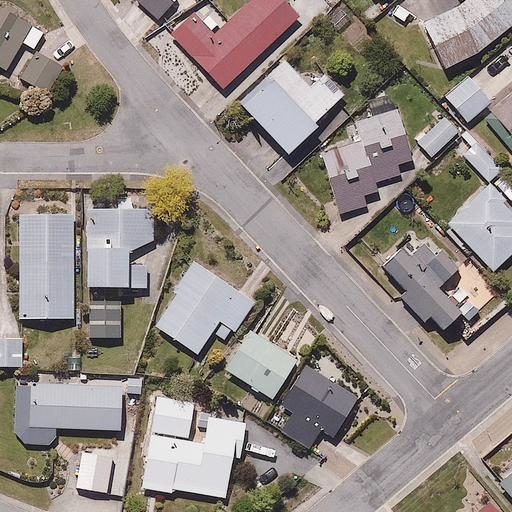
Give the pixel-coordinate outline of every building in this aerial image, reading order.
[(49,29),(10,0),(4,0),(0,5),(0,71),(3,73),(25,44),(33,50),(49,29)] [(172,0),(131,0),(130,2),(154,22),(172,0)] [(220,93),(299,17),(282,0),(244,0),(223,21),(204,1),(166,38),(220,93)] [(511,4),(509,0),(450,0),(414,21),(443,68),(511,26),(511,4)] [(68,63),(39,46),(21,77),(50,94),(68,63)] [(282,61),(238,101),(288,155),(350,98),(321,67),(302,84),(282,61)] [(467,71),(442,91),(467,122),(492,101),(467,71)] [(511,89),(485,113),(511,143),(511,89)] [(399,108),(354,117),(359,137),(318,146),(330,200),(337,199),(340,212),(370,206),(367,194),(379,191),(376,182),(400,177),(397,163),(410,160),(399,108)] [(431,156),(459,129),(442,112),(415,139),(431,156)] [(511,161),(511,151),(485,123),(459,148),(491,181),(511,161)] [(490,271),(511,250),(511,208),(486,180),(443,220),(490,271)] [(134,263),(133,241),(158,241),(158,203),(87,204),(89,285),(149,284),(149,262),(134,263)] [(76,213),(22,212),(22,320),(76,320),(76,213)] [(400,243),(379,261),(403,287),(396,293),(422,322),(430,315),(445,332),(462,316),(437,288),(460,267),(431,235),(410,254),(400,243)] [(260,297),(194,257),(152,326),(202,357),(216,333),(233,343),(260,297)] [(123,300),(90,301),(91,338),(124,337),(123,300)] [(302,361),(251,326),(223,367),(274,401),(302,361)] [(0,333),(0,364),(23,364),(23,333),(0,333)] [(360,395),(307,362),(280,404),(295,413),(283,434),(311,451),(324,430),(333,436),(360,395)] [(124,382),(16,382),(17,430),(26,442),(40,446),(54,441),(59,436),(63,427),(126,427),(126,393),(148,393),(148,376),(124,376),(124,382)] [(201,398),(155,392),(142,488),(175,493),(176,486),(229,493),(234,459),(243,460),(249,419),(199,412),(201,398)] [(115,457),(84,452),(78,487),(109,492),(115,457)] [(511,466),(498,478),(511,495),(511,466)] [(505,511),(492,494),(470,511),(505,511)]
